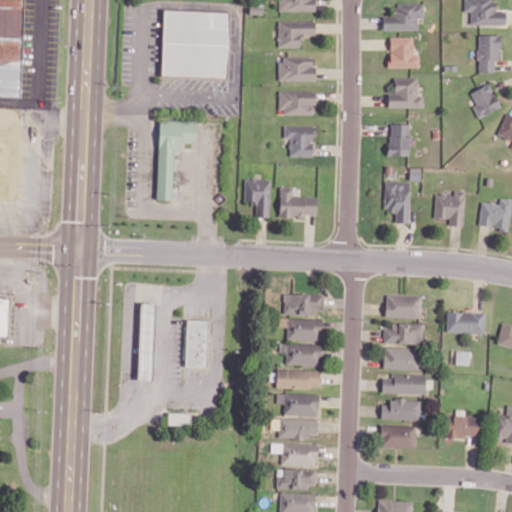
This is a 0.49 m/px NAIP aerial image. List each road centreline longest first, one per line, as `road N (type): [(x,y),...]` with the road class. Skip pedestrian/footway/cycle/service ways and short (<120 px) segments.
road 1 (primary): [(69,511),(91,0)]
road 2 (residential): [(79,250),(511,274)]
road 3 (residential): [(347,0),(346,261)]
road 4 (residential): [(358,261),(346,511)]
road 5 (residential): [(348,472),(511,483)]
